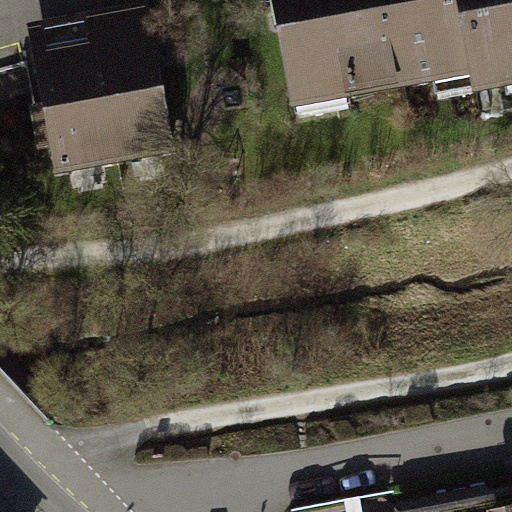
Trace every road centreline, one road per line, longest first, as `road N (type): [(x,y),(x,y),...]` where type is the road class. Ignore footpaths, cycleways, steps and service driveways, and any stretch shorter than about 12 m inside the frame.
road 1 (track): [(0,263),(210,247),(511,172)]
road 2 (track): [(28,496),(64,462),(115,436),(511,365)]
